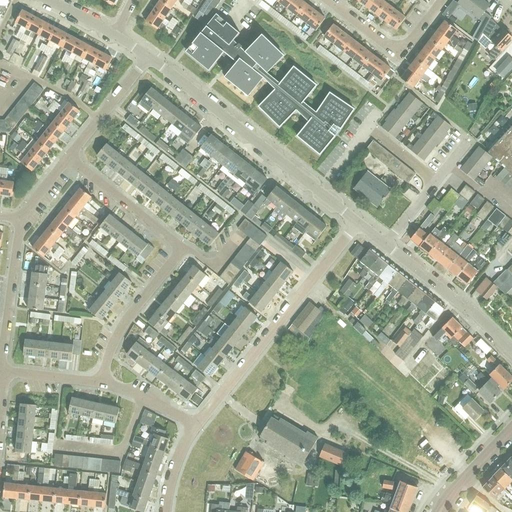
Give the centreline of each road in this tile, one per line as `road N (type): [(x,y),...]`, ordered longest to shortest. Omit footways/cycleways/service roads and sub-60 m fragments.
road 1 (residential): [(101,382),(116,336),(182,249),(68,158)]
road 2 (residential): [(359,221),(147,59)]
road 3 (residential): [(197,424),(359,221)]
road 4 (residential): [(511,351),(386,242)]
road 5 (residential): [(440,0),(403,45),(388,47),(326,0)]
road 6 (residential): [(3,369),(17,220)]
road 7 (residential): [(386,242),(471,136)]
road 8 (residential): [(68,158),(147,59)]
